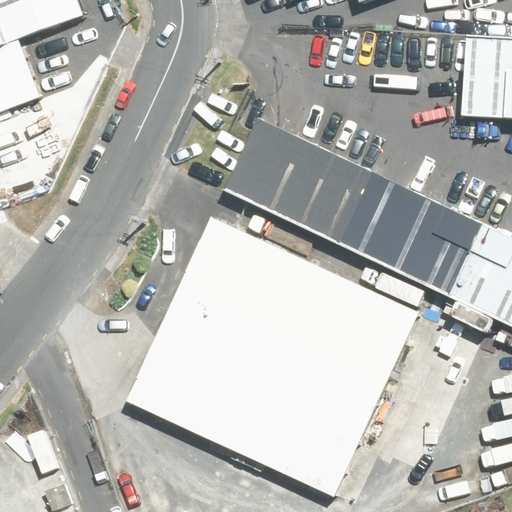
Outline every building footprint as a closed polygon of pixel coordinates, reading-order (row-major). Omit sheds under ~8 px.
[(0,0),(0,9),(12,42),(83,15),(77,0),(0,0)] [(299,0),(302,6),(318,0),(368,0),(373,12),(404,0),(299,0)] [(12,42),(0,9),(0,119),(37,105),(12,42)] [(511,38),(467,35),(460,116),(511,120),(511,38)] [(511,236),(259,118),(224,193),(511,328),(511,236)] [(436,311),(224,213),(136,402),(348,500),(436,311)]
